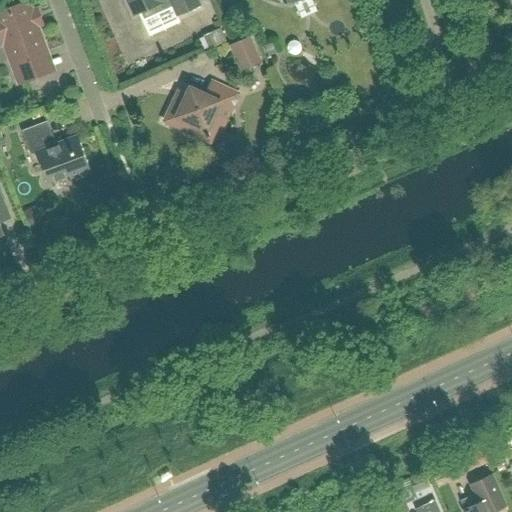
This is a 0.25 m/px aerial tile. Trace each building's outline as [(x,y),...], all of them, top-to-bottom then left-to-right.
[(126,0),(134,15),(160,3),(162,6),(165,7),(168,7),(172,5),(177,15),(200,5),(197,0),(126,0)] [(19,83),(49,72),(53,70),(28,2),(0,12),(0,38),(2,37),(19,83)] [(261,62),(250,37),(231,45),(242,71),(261,62)] [(228,118),(239,94),(211,81),(205,94),(200,91),(199,92),(190,87),(183,100),(175,97),(167,113),(171,115),(173,121),(172,125),(188,133),(189,133),(198,137),(203,135),(204,135),(205,134),(206,136),(207,137),(209,136),(209,135),(209,133),(210,133),(210,132),(216,130),(218,125),(219,124),(224,127),(227,118),(228,118)] [(36,152),(48,183),(69,175),(71,180),(91,173),(77,136),(56,144),(47,121),(22,131),(30,154),(36,152)] [(494,511),(491,503),(502,498),(491,475),(472,484),(480,502),(464,509),(465,511),(494,511)] [(416,511),(440,511),(435,501),(416,509),(416,511)]
